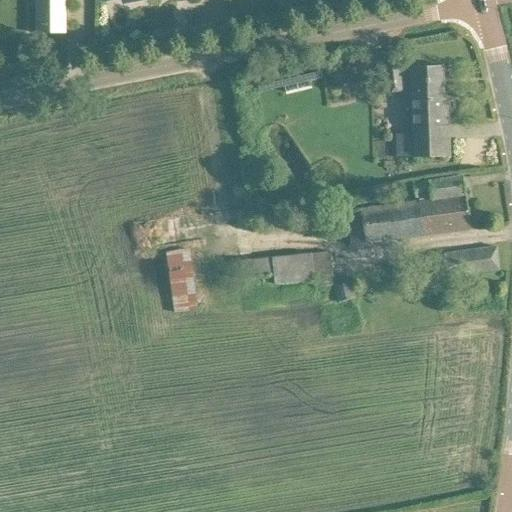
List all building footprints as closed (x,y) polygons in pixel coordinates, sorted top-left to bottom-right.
[(39,0),(39,32),(39,33),(66,33),(65,0),(39,0)] [(403,82),(399,52),(383,54),(366,56),(369,80),(386,78),(387,84),(403,82)] [(356,79),(352,60),(331,64),(335,83),(356,79)] [(393,133),(394,158),(450,156),(448,99),(443,99),(442,65),(412,67),(414,132),(393,133)] [(465,194),(462,176),(429,181),(429,182),(416,185),(418,195),(431,193),(432,199),(465,194)] [(471,229),(466,203),(465,194),(432,199),(402,205),(402,202),(346,212),(346,216),(347,221),(352,247),(368,244),(368,245),(451,232),(471,229)] [(443,251),(446,274),(499,269),(496,246),(443,251)] [(275,284),(313,281),(314,288),(333,286),(330,252),(272,257),(275,284)] [(190,255),(167,258),(175,313),(198,309),(190,255)] [(334,286),(338,302),(356,298),(352,282),(334,286)]
